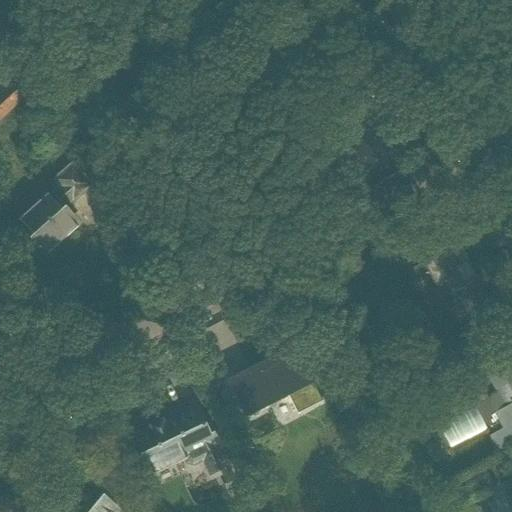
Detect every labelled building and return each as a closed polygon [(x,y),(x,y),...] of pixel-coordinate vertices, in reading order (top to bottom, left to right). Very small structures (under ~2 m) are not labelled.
[(372,161),(399,147),(373,95),(346,108),(372,161)] [(46,255),(84,223),(56,191),(18,223),(46,255)] [(478,328),(501,316),(462,240),(411,265),(428,297),(438,292),(445,307),(463,299),(478,328)] [(278,428),(322,405),(292,348),(230,380),(250,418),(268,409),(278,428)] [(495,450),(511,441),(511,361),(506,350),(481,364),(498,394),(486,401),(501,428),(487,436),(495,450)] [(208,478),(224,471),(214,448),(222,444),(202,399),(130,431),(150,477),(189,460),(191,466),(201,462),(208,478)] [(511,511),(511,474),(496,483),(511,511)] [(71,511),(125,511),(126,511),(93,481),(68,508),(71,511)]
